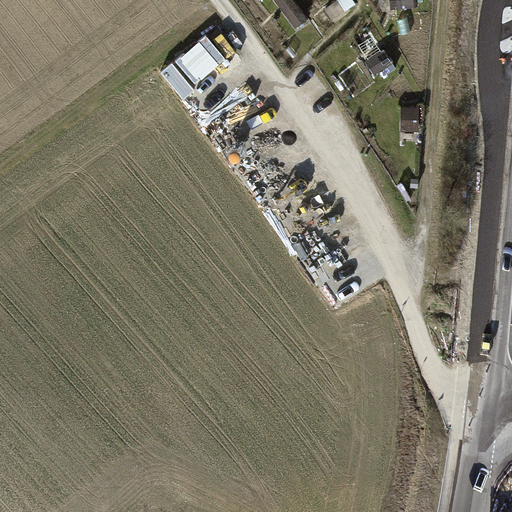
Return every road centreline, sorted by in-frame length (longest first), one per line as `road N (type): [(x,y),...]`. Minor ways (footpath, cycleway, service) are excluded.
road 1 (track): [(480,410),(444,390),(358,202),(218,0)]
road 2 (tertiary): [(480,410),(511,9)]
road 3 (track): [(413,322),(445,0)]
